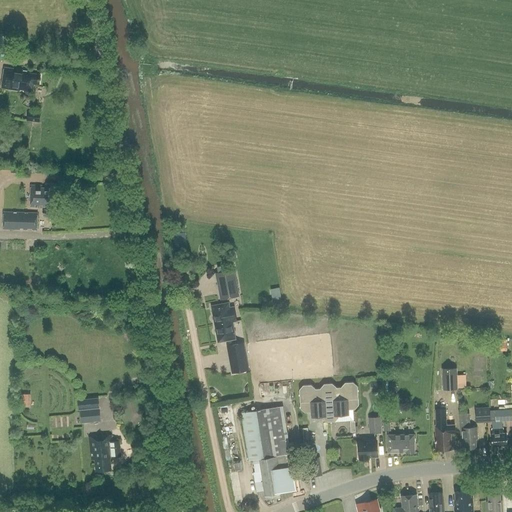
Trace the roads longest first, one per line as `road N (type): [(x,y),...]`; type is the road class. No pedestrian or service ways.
road 1 (unclassified): [(182,511),(88,0)]
road 2 (tertiary): [(284,511),(394,472),(511,463)]
road 3 (track): [(230,511),(184,304)]
